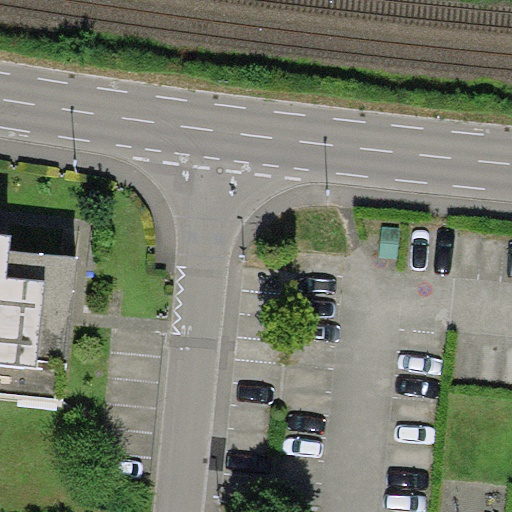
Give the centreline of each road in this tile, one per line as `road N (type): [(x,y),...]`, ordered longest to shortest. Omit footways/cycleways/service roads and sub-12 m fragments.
road 1 (residential): [(218,129),(182,511)]
road 2 (tertiary): [(218,129),(511,165)]
road 3 (tertiary): [(0,97),(218,129)]
